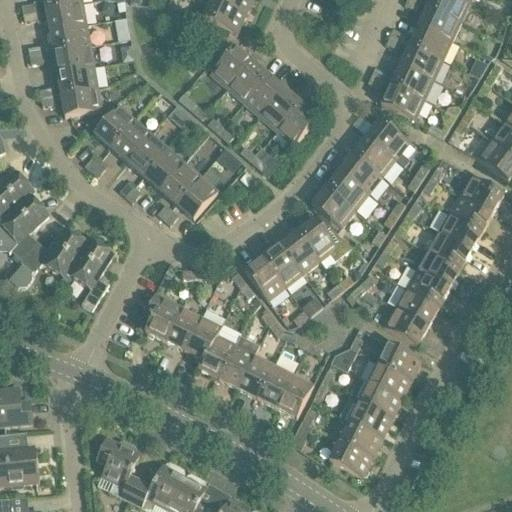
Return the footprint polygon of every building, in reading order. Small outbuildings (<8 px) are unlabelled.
[(35,8),(22,11),(23,18),(83,7),(81,0),(43,0),(44,5),(35,6),(35,8)] [(255,0),(214,0),(213,3),(247,19),(249,14),(255,0)] [(409,0),(409,2),(421,8),(424,1),(422,0),(409,0)] [(471,8),(454,0),(432,0),(427,11),(462,27),(471,8)] [(421,8),(409,2),(405,10),(417,16),(421,8)] [(213,3),(203,23),(217,29),(214,35),(227,41),(230,36),(237,39),(247,19),(213,3)] [(124,6),(117,7),(118,16),(125,15),(124,9),(124,6)] [(83,7),(23,18),(25,28),(38,25),(39,27),(48,25),(49,35),(87,29),(83,7)] [(462,27),(427,11),(418,31),(452,47),(462,27)] [(127,22),(114,24),(118,45),(131,43),(127,22)] [(54,57),(91,50),(87,29),(49,35),(54,57)] [(409,51),(443,67),(452,47),(418,31),(409,51)] [(390,42),(402,48),(406,40),(394,34),(390,42)] [(402,48),(390,42),(387,49),(399,55),(402,48)] [(57,78),(95,71),(91,50),(54,57),(57,78)] [(30,61),(43,59),(42,51),(28,53),(30,61)] [(235,51),(211,80),(228,95),(252,66),(235,51)] [(443,67),(409,51),(400,70),(434,86),(443,67)] [(43,59),(30,61),(31,70),(45,68),(43,59)] [(244,108),(269,80),(260,72),(252,66),(228,95),(244,108)] [(492,75),(485,86),(492,89),(503,72),(497,67),(492,75)] [(434,86),(400,70),(391,89),(425,105),(434,86)] [(61,100),(98,92),(95,71),(57,78),(61,100)] [(372,81),(384,86),(388,79),(376,73),(372,81)] [(260,122),(285,94),(278,88),(269,80),(244,108),(260,122)] [(384,86),(372,81),(368,89),(381,94),(384,86)] [(484,103),(492,89),(485,86),(477,99),(484,103)] [(381,110),(415,126),(425,105),(391,89),(381,110)] [(65,122),(102,116),(98,92),(61,100),(65,122)] [(53,93),(40,95),(41,103),(55,101),(53,93)] [(285,94),(260,122),(277,137),(301,108),(293,101),(285,94)] [(55,101),(41,103),(43,112),(56,110),(55,101)] [(294,152),(319,123),(310,116),(301,108),(277,137),(294,152)] [(119,110),(94,139),(111,154),(136,125),(119,110)] [(197,110),(192,116),(202,125),(207,119),(197,110)] [(462,125),(469,129),(476,117),(469,113),(462,125)] [(217,138),(223,132),(213,124),(208,130),(217,138)] [(136,125),(111,154),(127,167),(152,139),(136,125)] [(410,148),(380,125),(366,142),(396,166),(410,148)] [(469,129),(462,125),(455,136),(462,141),(469,129)] [(511,132),(505,127),(491,145),(511,160),(511,132)] [(223,132),(217,138),(229,148),(234,142),(223,132)] [(144,182),(169,153),(152,139),(127,167),(144,182)] [(352,160),(382,184),(396,166),(366,142),(352,160)] [(478,164),(509,186),(511,181),(511,160),(491,145),(478,164)] [(250,167),(256,160),(246,152),(241,158),(250,167)] [(160,196),(185,167),(169,153),(144,182),(160,196)] [(256,160),(250,167),(261,176),(267,170),(256,160)] [(382,184),(352,160),(339,177),(369,201),(382,184)] [(91,177),(100,167),(94,161),(85,172),(91,177)] [(98,183),(107,172),(100,167),(91,177),(98,183)] [(185,167),(160,196),(177,210),(201,181),(185,167)] [(415,181),(422,185),(430,174),(423,169),(415,181)] [(438,172),(435,177),(431,183),(438,188),(445,176),(438,172)] [(0,226),(3,224),(31,200),(35,197),(34,196),(16,176),(0,189),(0,226)] [(255,184),(247,177),(240,184),(248,191),(255,184)] [(369,201),(339,177),(325,194),(356,217),(369,201)] [(194,225),(219,196),(201,181),(177,210),(194,225)] [(422,185),(415,181),(408,192),(415,197),(422,185)] [(504,200),(471,181),(460,200),(494,219),(504,200)] [(431,183),(423,195),(430,199),(438,188),(431,183)] [(129,187),(120,197),(126,203),(135,192),(129,187)] [(135,192),(126,203),(133,208),(142,198),(135,192)] [(356,217),(325,194),(312,211),(342,234),(356,217)] [(0,244),(5,245),(5,251),(10,257),(12,256),(23,266),(39,248),(29,239),(49,221),(31,200),(3,224),(0,226),(0,244)] [(494,219),(460,200),(450,219),(483,238),(494,219)] [(399,206),(391,218),(398,223),(406,210),(399,206)] [(407,219),(415,224),(422,213),(415,208),(407,219)] [(167,209),(157,220),(164,225),(173,215),(167,209)] [(170,231),(179,220),(173,215),(164,225),(170,231)] [(384,229),(391,233),(398,223),(391,218),(384,229)] [(415,224),(407,219),(400,231),(407,236),(415,224)] [(483,238),(450,219),(439,238),(472,257),(483,238)] [(327,239),(315,223),(297,237),(320,267),(331,259),(336,266),(353,254),(333,235),(327,239)] [(43,269),(66,284),(69,280),(69,279),(88,248),(65,233),(50,257),(39,248),(23,266),(5,286),(16,296),(19,293),(26,292),(31,286),(31,279),(34,276),(36,277),(43,269)] [(372,247),(379,252),(387,240),(380,236),(372,247)] [(320,267),(297,237),(280,250),(303,280),(320,267)] [(472,257),(439,238),(428,257),(461,276),(472,257)] [(100,283),(115,259),(90,244),(88,248),(69,279),(69,280),(92,294),(82,309),(93,316),(110,289),(100,283)] [(391,244),(384,256),(391,260),(396,263),(402,254),(397,250),(398,249),(391,244)] [(303,280),(280,250),(263,263),(286,293),(303,280)] [(391,260),(384,256),(376,267),(383,272),(391,260)] [(461,276),(428,257),(417,276),(450,295),(461,276)] [(245,277),(268,307),(286,293),(263,263),(245,277)] [(195,276),(183,276),(183,284),(196,284),(196,276),(195,276)] [(196,276),(196,284),(211,284),(211,276),(210,276),(208,276),(200,276),(196,276)] [(450,295),(417,276),(407,294),(440,313),(450,295)] [(239,278),(232,283),(240,294),(247,289),(239,278)] [(338,290),(343,297),(354,288),(349,281),(338,290)] [(370,281),(363,288),(361,290),(366,296),(376,287),(370,281)] [(249,305),(255,300),(247,289),(240,294),(249,305)] [(333,305),(342,297),(343,297),(338,290),(327,298),(333,305)] [(351,300),(356,306),(366,296),(361,290),(351,300)] [(396,313),(429,332),(440,313),(407,294),(396,313)] [(145,320),(152,324),(163,302),(156,299),(145,320)] [(152,324),(146,336),(165,346),(182,312),(163,302),(152,324)] [(305,316),(310,323),(320,315),(315,308),(305,316)] [(184,356),(201,322),(182,312),(165,346),(184,356)] [(385,333),(418,352),(429,332),(396,313),(385,333)] [(268,316),(262,321),(269,332),(276,326),(268,316)] [(293,325),(299,332),(310,323),(305,316),(293,325)] [(201,322),(184,356),(203,365),(204,366),(217,341),(218,341),(223,332),(201,322)] [(278,343),(285,338),(276,326),(269,332),(278,343)] [(218,384),(235,350),(218,341),(217,341),(204,366),(203,365),(199,374),(218,384)] [(298,341),(295,349),(306,354),(309,347),(298,341)] [(364,346),(356,342),(350,353),(358,357),(364,346)] [(319,361),(323,353),(309,347),(306,354),(319,361)] [(423,366),(389,348),(379,368),(413,385),(423,366)] [(238,394),(255,360),(235,350),(218,384),(238,394)] [(336,361),(332,368),(348,376),(358,357),(350,353),(336,361)] [(255,360),(238,394),(257,403),(274,369),(255,360)] [(413,385),(379,368),(369,387),(403,404),(413,385)] [(274,369),(257,403),(276,413),(293,379),(274,369)] [(323,387),(330,391),(336,380),(328,376),(323,387)] [(297,424),(314,390),(293,379),(276,413),(297,424)] [(351,401),(360,406),(394,423),(403,404),(369,387),(360,382),(351,401)] [(316,400),(323,404),(330,391),(323,387),(316,400)] [(0,396),(0,426),(2,426),(3,432),(31,430),(29,407),(19,408),(17,395),(0,396)] [(394,423),(360,406),(350,425),(384,442),(394,423)] [(316,418),(309,415),(303,427),(310,431),(316,418)] [(340,445),(374,463),(384,442),(350,425),(340,445)] [(310,431),(303,427),(290,451),(301,458),(313,435),(309,433),(310,431)] [(8,455),(7,440),(0,440),(0,491),(38,488),(34,452),(8,455)] [(143,485),(131,479),(141,459),(136,457),(137,455),(136,451),(124,446),(121,447),(120,449),(107,443),(97,465),(108,470),(102,483),(114,489),(110,497),(131,508),(143,485)] [(374,463),(340,445),(330,466),(364,483),(374,463)] [(151,489),(143,485),(131,508),(138,511),(152,511),(154,509),(160,511),(170,511),(186,482),(184,481),(185,479),(184,476),(170,468),(167,469),(166,472),(164,471),(163,472),(154,489),(153,490),(151,489)] [(207,511),(208,510),(200,506),(207,494),(205,493),(206,490),(205,487),(192,480),(188,481),(187,483),(186,482),(170,511),(207,511)]
